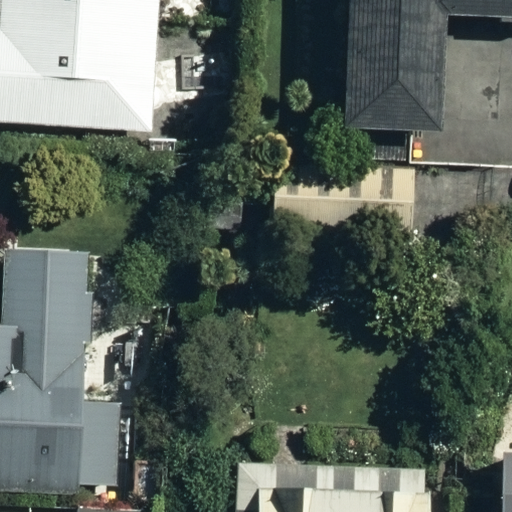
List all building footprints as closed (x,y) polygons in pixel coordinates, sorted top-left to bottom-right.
[(152,0),(0,0),(0,126),(144,135),(152,0)] [(511,0),(335,0),(337,123),(430,122),(429,9),(511,7),(511,0)] [(409,173),(268,170),(267,230),(408,233),(409,173)] [(447,234),(397,235),(397,275),(448,273),(447,234)] [(81,259),(0,258),(0,492),(110,493),(111,402),(80,401),(81,259)] [(511,511),(511,460),(489,461),(489,511),(511,511)] [(423,511),(425,473),(232,464),(229,511),(423,511)]
